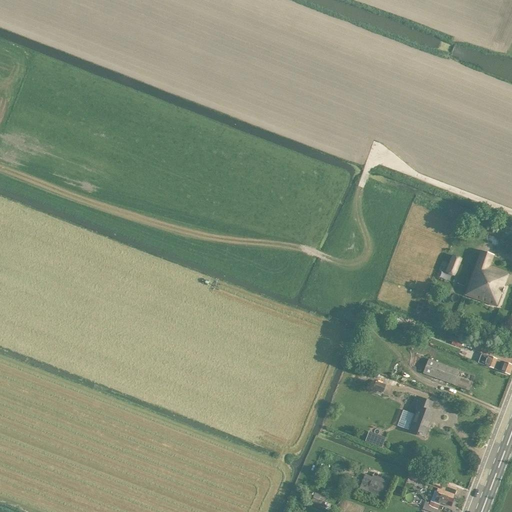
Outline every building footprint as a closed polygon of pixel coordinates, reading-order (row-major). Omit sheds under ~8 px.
[(506,281),(505,280),(508,272),(489,265),(493,253),(480,248),(464,293),(497,305),(506,281)] [(461,257),(452,253),(445,270),(454,274),(461,257)] [(413,323),(406,320),(403,328),(411,330),(413,323)] [(511,364),(511,362),(482,351),(478,360),(509,373),(511,364)] [(428,357),(423,373),(470,388),(472,380),(457,375),(459,368),(428,357)] [(372,386),(383,390),(385,382),(375,379),(372,386)] [(417,405),(409,428),(423,434),(429,418),(431,418),(433,411),(428,409),(431,401),(416,395),(413,403),(417,405)] [(395,422),(407,426),(412,410),(401,406),(395,422)] [(381,494),(387,478),(363,469),(357,485),(381,494)] [(450,484),(422,473),(419,479),(424,481),(436,486),(435,489),(433,488),(428,503),(429,504),(437,507),(439,500),(451,505),(457,488),(449,485),(450,484)]
